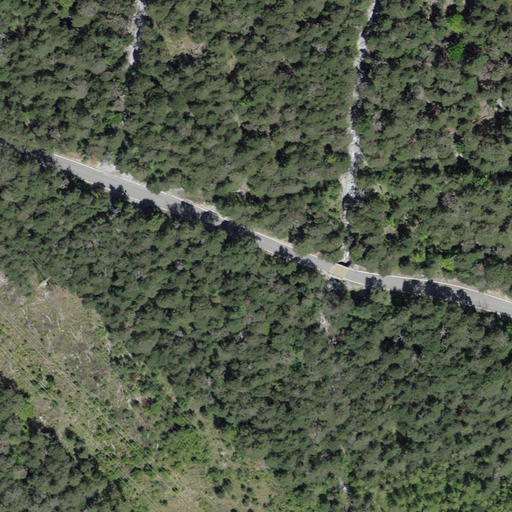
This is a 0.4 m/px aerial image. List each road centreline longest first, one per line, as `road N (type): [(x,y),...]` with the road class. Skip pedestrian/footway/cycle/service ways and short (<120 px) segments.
road 1 (unclassified): [(0,143),(346,273),(511,309)]
road 2 (track): [(163,203),(174,193),(237,200),(302,194),(338,173)]
